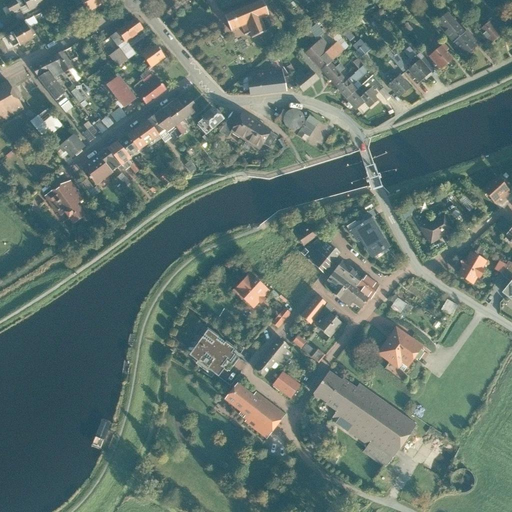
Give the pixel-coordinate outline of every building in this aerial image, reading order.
[(46,0),(25,0),(31,10),(47,1),(46,0)] [(83,2),(87,11),(104,2),(103,0),(74,0),(77,5),(83,2)] [(261,0),(224,16),(231,32),(241,28),(245,35),(249,33),(251,37),(266,31),(261,19),(267,16),(261,0)] [(16,1),(7,5),(11,13),(20,8),(16,1)] [(380,7),(372,14),(378,21),(386,15),(380,7)] [(436,22),(453,42),(465,32),(448,12),(436,22)] [(119,46),(142,29),(135,19),(112,36),(119,46)] [(494,19),(480,31),(491,43),(502,33),(497,28),(500,26),(494,19)] [(316,38),(324,34),(318,24),(310,28),(316,38)] [(27,25),(13,32),(19,43),(21,45),(34,38),(27,25)] [(467,30),(465,32),(453,42),(464,56),(476,46),(474,43),(476,41),(467,30)] [(19,43),(13,32),(8,35),(14,46),(19,43)] [(314,65),(320,71),(331,62),(344,50),(337,42),(334,45),(330,48),(322,39),(304,54),(308,58),(314,65)] [(366,42),(356,49),(361,56),(371,49),(366,42)] [(431,43),(423,50),(440,70),(453,58),(445,50),(448,48),(444,43),(437,49),(431,43)] [(72,45),(62,51),(74,67),(84,62),(72,45)] [(143,55),(151,66),(164,57),(156,46),(143,55)] [(404,51),(411,58),(415,54),(409,47),(404,51)] [(53,56),(64,73),(74,67),(62,51),(53,56)] [(393,59),(401,68),(406,64),(398,55),(393,59)] [(415,64),(408,70),(419,82),(432,72),(416,55),(411,59),(415,64)] [(38,75),(48,69),(54,78),(64,73),(53,56),(42,61),(32,67),(38,75)] [(320,71),(337,89),(347,80),(340,72),(344,68),(340,64),(335,67),(331,62),(320,71)] [(346,99),(357,89),(353,85),(369,71),(363,65),(347,80),(337,89),(346,99)] [(48,69),(38,75),(60,105),(69,99),(54,78),(48,69)] [(297,81),(295,83),(302,92),(318,79),(311,70),(305,75),(299,69),(292,75),(297,81)] [(253,81),(248,82),(249,96),(285,91),(281,70),(252,75),(253,81)] [(400,75),(388,85),(399,97),(410,86),(400,75)] [(357,89),(346,99),(355,110),(364,102),(368,107),(378,100),(374,95),(377,93),(375,90),(380,85),(372,76),(357,89)] [(31,77),(21,83),(28,93),(37,86),(31,77)] [(136,99),(120,77),(109,85),(125,107),(136,99)] [(138,91),(147,103),(166,89),(157,77),(138,91)] [(0,120),(22,108),(7,81),(0,85),(0,120)] [(181,95),(172,102),(184,117),(199,105),(193,98),(187,90),(181,95)] [(172,102),(161,111),(173,126),(184,117),(172,102)] [(196,124),(205,134),(222,119),(212,108),(201,117),(202,119),(196,124)] [(30,121),(40,133),(54,122),(44,109),(30,121)] [(289,109),(285,111),(282,115),(281,118),(281,120),(282,124),(284,128),(287,130),(290,131),(294,131),(298,130),(301,127),(303,124),(304,120),(303,117),(302,114),(299,111),(295,109),(289,109)] [(149,120),(161,135),(173,126),(161,111),(149,120)] [(244,141),(256,122),(242,113),(235,124),(230,132),(244,141)] [(310,116),(297,136),(309,143),(321,123),(310,116)] [(94,122),(100,130),(107,125),(101,117),(94,122)] [(140,152),(150,144),(161,135),(149,120),(138,128),(127,136),(140,152)] [(230,132),(235,124),(228,120),(219,132),(227,137),(230,132)] [(244,141),(258,150),(262,143),(269,132),(270,131),(256,122),(244,141)] [(82,129),(91,140),(97,135),(88,124),(82,129)] [(269,132),(262,143),(269,148),(277,136),(269,132)] [(85,147),(74,134),(60,147),(64,152),(66,151),(72,158),(85,147)] [(127,136),(118,142),(131,159),(140,152),(127,136)] [(53,142),(50,145),(57,153),(60,150),(53,142)] [(109,150),(121,166),(131,159),(118,142),(109,150)] [(109,150),(99,157),(111,173),(121,166),(109,150)] [(99,157),(84,168),(96,184),(111,173),(99,157)] [(134,172),(138,169),(133,162),(129,166),(134,172)] [(166,168),(159,176),(165,181),(171,173),(166,168)] [(498,175),(480,190),(495,206),(511,192),(498,175)] [(89,178),(84,180),(91,195),(96,193),(89,178)] [(69,181),(46,196),(59,216),(66,211),(74,224),(86,215),(78,204),(82,201),(69,181)] [(402,217),(416,211),(412,203),(399,210),(402,217)] [(444,213),(420,227),(431,245),(456,230),(444,213)] [(310,218),(290,230),(300,247),(320,235),(310,218)] [(373,218),(349,231),(354,239),(357,237),(371,259),(391,247),(373,218)] [(274,251),(260,235),(245,248),(259,264),(274,251)] [(322,240),(314,249),(330,262),(338,253),(322,240)] [(477,244),(471,253),(456,276),(473,287),(488,263),(480,258),(485,249),(477,244)] [(330,262),(314,249),(306,259),(322,272),(330,262)] [(292,254),(272,277),(290,294),(294,291),(302,298),(316,285),(306,276),(310,271),(292,254)] [(346,260),(336,273),(355,288),(365,275),(346,260)] [(499,260),(494,269),(501,273),(506,264),(499,260)] [(511,282),(511,283),(503,293),(511,300),(511,264),(508,262),(501,274),(511,282)] [(355,288),(370,300),(383,286),(368,272),(365,275),(355,288)] [(336,273),(325,286),(359,314),(370,300),(355,288),(336,273)] [(247,276),(234,290),(240,295),(237,298),(251,311),(270,290),(255,278),(252,281),(247,276)] [(395,295),(386,308),(400,318),(409,306),(395,295)] [(332,310),(317,297),(300,317),(310,325),(312,324),(317,328),(329,314),(332,310)] [(446,299),(441,310),(452,316),(458,305),(446,299)] [(283,308),(270,324),(277,329),(290,313),(283,308)] [(342,324),(329,314),(317,328),(330,339),(342,324)] [(424,348),(395,328),(376,355),(398,371),(402,364),(408,369),(424,348)] [(232,350),(206,331),(187,357),(217,378),(223,370),(219,367),(225,359),(228,362),(232,356),(229,354),(232,350)] [(323,355),(298,335),(293,341),(318,361),(323,355)] [(268,355),(282,366),(292,354),(286,349),(288,347),(279,341),(268,355)] [(282,366),(268,355),(255,371),(263,378),(270,370),(275,375),(282,366)] [(416,426),(360,384),(357,389),(342,379),(341,381),(329,373),(313,396),(336,412),(330,421),(367,446),(362,453),(385,468),(416,426)] [(282,374),(271,388),(288,402),(300,388),(282,374)] [(251,397),(236,385),(223,402),(247,421),(244,425),(265,441),(285,416),(255,393),(251,397)]
